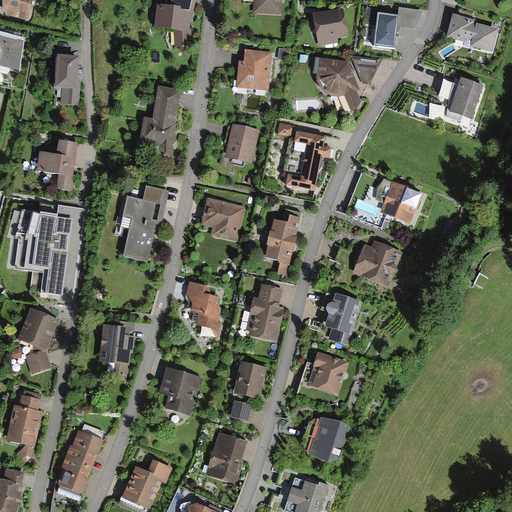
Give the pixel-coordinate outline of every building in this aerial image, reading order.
[(32,0),(2,0),(3,6),(6,13),(28,18),(32,0)] [(192,20),(197,0),(172,0),(171,5),(157,4),(154,27),(174,29),(174,46),(193,46),(192,29),(190,29),(191,20),(192,20)] [(253,13),(281,14),(282,0),(249,0),(254,0),(253,13)] [(313,13),(318,46),(338,43),(338,38),(348,37),(344,8),(313,13)] [(378,14),(375,46),(394,48),(397,34),(399,34),(400,28),(414,30),(418,23),(421,17),(422,12),(399,9),(398,16),(378,14)] [(464,44),(492,52),(498,29),(476,23),(477,21),(453,14),(447,37),(464,42),(464,44)] [(25,38),(0,30),(0,72),(7,74),(9,69),(19,72),(25,38)] [(286,49),(279,48),(278,59),(285,60),(286,49)] [(236,87),(269,90),(273,52),(245,49),(244,60),(239,60),(236,87)] [(80,55),(58,54),(56,87),(62,87),(61,104),(80,106),(81,77),(79,77),(80,55)] [(382,60),(351,56),(362,84),(370,85),(382,60)] [(356,91),(359,90),(348,61),(320,57),(317,73),(317,80),(319,87),(322,91),(327,94),(331,96),(339,97),(345,95),(351,111),(357,109),(360,101),(356,91)] [(460,122),(462,116),(472,119),(484,85),(461,77),(460,80),(455,78),(453,85),(450,95),(447,108),(447,117),(460,122)] [(176,123),(181,91),(157,86),(153,118),(144,117),(139,143),(153,145),(155,161),(174,158),(173,145),(177,123),(176,123)] [(244,162),(253,164),(260,129),(232,123),(226,153),(224,152),(221,164),(232,166),(232,163),(244,166),(244,162)] [(278,134),(291,136),(293,126),(280,123),(278,134)] [(285,185),(314,191),(322,155),(329,157),(331,148),(323,146),(325,137),(297,131),(295,139),(290,138),(282,174),(287,175),(285,185)] [(57,189),(71,191),(79,143),(59,140),(57,154),(41,152),(38,170),(60,174),(57,189)] [(380,213),(409,224),(415,211),(416,211),(424,193),(392,181),(384,178),(378,187),(375,199),(384,202),(380,213)] [(124,256),(147,261),(153,235),(158,237),(168,190),(146,185),(143,199),(128,196),(123,217),(132,219),(124,256)] [(211,236),(237,242),(245,207),(208,198),(202,225),(213,227),(211,236)] [(70,306),(85,209),(58,205),(57,214),(22,208),(17,237),(20,237),(16,268),(33,271),(30,291),(41,293),(40,297),(59,300),(59,304),(70,306)] [(290,215),(300,218),(302,213),(286,209),(284,217),(289,218),(290,215)] [(268,245),(265,256),(280,260),(277,273),(287,275),(292,252),(294,252),(298,236),(296,236),(300,218),(290,215),(289,218),(288,223),(274,220),(271,231),(270,230),(267,245),(268,245)] [(353,272),(387,287),(394,272),(398,271),(396,266),(402,253),(374,240),(371,246),(366,243),(353,272)] [(488,279),(480,274),(474,285),(482,289),(488,279)] [(206,285),(190,282),(187,294),(192,302),(190,311),(200,313),(197,325),(211,328),(218,339),(222,323),(218,322),(221,309),(218,303),(219,297),(210,295),(211,292),(206,285)] [(249,334),(277,341),(285,308),(279,307),(283,289),(263,284),(259,299),(255,298),(247,330),(250,331),(249,334)] [(328,339),(348,345),(362,302),(336,293),(333,302),(328,304),(326,309),(329,313),(325,326),(332,329),(328,339)] [(59,320),(30,309),(19,339),(33,344),(46,349),(47,349),(59,320)] [(120,321),(119,326),(126,327),(125,335),(130,336),(131,331),(135,331),(136,323),(120,321)] [(129,363),(130,364),(131,354),(133,354),(135,336),(130,336),(125,335),(126,327),(119,326),(104,325),(100,360),(115,362),(129,363)] [(46,349),(33,344),(33,354),(43,351),(43,353),(46,353),(46,349)] [(31,375),(52,369),(46,353),(43,353),(43,351),(33,354),(25,356),(31,375)] [(307,385),(338,394),(349,361),(318,352),(307,385)] [(129,363),(115,362),(114,376),(127,377),(129,363)] [(241,362),(233,394),(241,396),(242,394),(258,399),(266,368),(241,362)] [(166,407),(191,415),(202,378),(167,367),(159,393),(169,396),(166,407)] [(25,390),(23,395),(41,400),(42,395),(25,390)] [(15,404),(7,440),(26,444),(18,454),(27,463),(31,457),(34,447),(35,447),(43,412),(38,410),(41,400),(23,395),(22,395),(20,405),(15,404)] [(231,417),(248,421),(251,405),(234,401),(231,417)] [(341,421),(321,417),(306,423),(300,441),(307,453),(327,461),(340,460),(351,428),(341,421)] [(85,424),(82,431),(101,438),(104,431),(85,424)] [(83,494),(88,479),(86,478),(86,476),(94,457),(95,454),(99,455),(105,440),(101,438),(82,431),(79,430),(73,445),(71,444),(61,468),(63,468),(58,484),(60,485),(59,488),(80,496),(81,493),(83,494)] [(207,475),(236,484),(243,461),(241,461),(247,440),(220,432),(207,475)] [(143,506),(150,509),(161,481),(166,483),(172,468),(153,460),(149,471),(136,465),(122,497),(143,506)] [(0,511),(16,511),(18,507),(20,505),(22,499),(21,495),(24,486),(21,483),(24,472),(6,468),(4,479),(0,478),(0,511)] [(288,511),(320,511),(330,486),(316,481),(315,485),(296,478),(285,511),(288,511)] [(140,511),(143,506),(122,497),(119,505),(134,511),(140,511)] [(83,511),(84,510),(53,498),(52,508),(51,511),(83,511)] [(197,502),(192,505),(191,501),(182,504),(180,508),(181,511),(221,511),(223,510),(210,504),(208,508),(197,502)]
